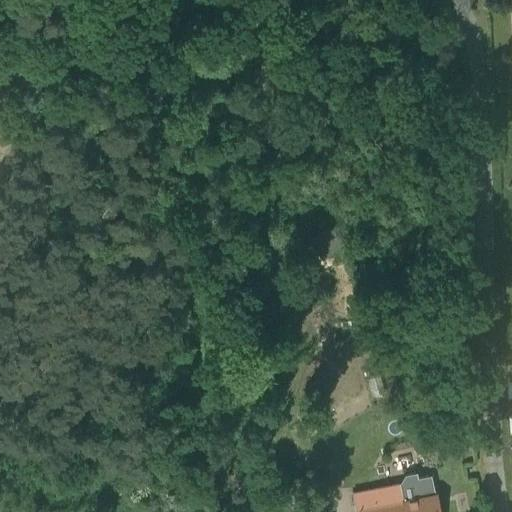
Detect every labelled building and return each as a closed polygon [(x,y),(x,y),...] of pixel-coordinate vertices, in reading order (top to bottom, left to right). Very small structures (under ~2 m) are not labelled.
[(417,387),(405,389),(407,405),(419,403),(417,387)] [(215,465),(203,474),(211,485),(223,476),(215,465)] [(238,465),(227,473),(250,506),(261,499),(238,465)] [(403,499),(355,508),(355,511),(439,511),(436,495),(435,495),(431,474),(418,477),(417,472),(405,474),(400,482),(403,499)] [(305,495),(314,502),(320,495),(311,487),(305,495)]
